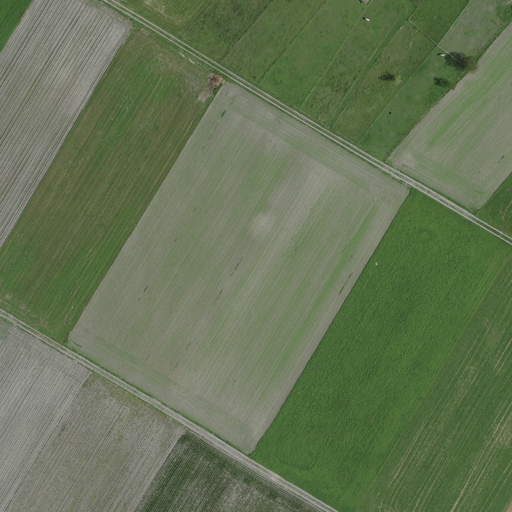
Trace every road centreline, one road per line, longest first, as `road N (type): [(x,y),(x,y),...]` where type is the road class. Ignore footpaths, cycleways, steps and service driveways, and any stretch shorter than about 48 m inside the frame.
road 1 (track): [(109,0),(511,246)]
road 2 (track): [(337,511),(0,311)]
